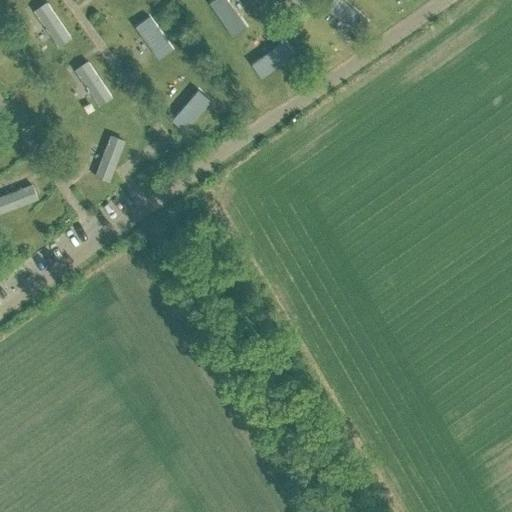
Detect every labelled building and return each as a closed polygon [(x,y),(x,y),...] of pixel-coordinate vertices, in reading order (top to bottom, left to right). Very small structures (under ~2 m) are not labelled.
[(229,0),(210,0),(209,1),(233,34),(247,24),(229,0)] [(345,0),(330,0),(326,6),(356,32),(367,18),(345,0)] [(71,36),(47,2),(35,10),(59,44),(71,36)] [(299,18),(323,49),(335,40),(311,9),(299,18)] [(135,24),(159,57),(173,47),(150,14),(135,24)] [(0,53),(11,69),(24,60),(0,25),(0,53)] [(251,63),(261,76),(295,52),(285,38),(251,63)] [(112,95),(89,60),(75,69),(99,104),(112,95)] [(49,122),(62,111),(37,80),(24,90),(49,122)] [(172,118),(184,129),(211,98),(199,87),(172,118)] [(110,179),(125,138),(110,133),(95,174),(110,179)] [(0,194),(0,210),(38,197),(33,183),(0,194)]
